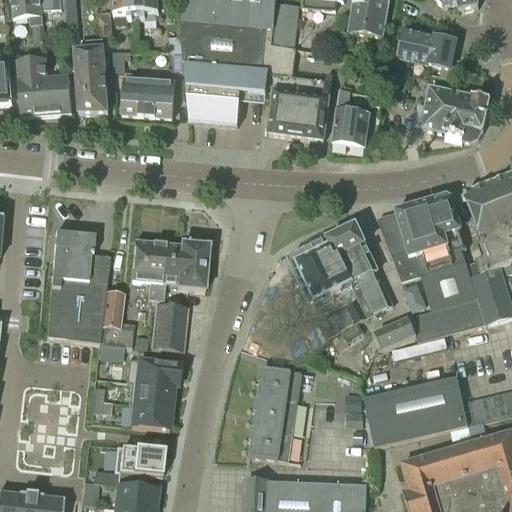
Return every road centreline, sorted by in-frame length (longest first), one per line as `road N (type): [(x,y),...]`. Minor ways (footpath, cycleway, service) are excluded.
road 1 (residential): [(259,184),(182,511)]
road 2 (residential): [(20,161),(0,462)]
road 3 (residential): [(511,155),(437,183),(341,192),(259,184)]
road 4 (residential): [(259,184),(20,161)]
